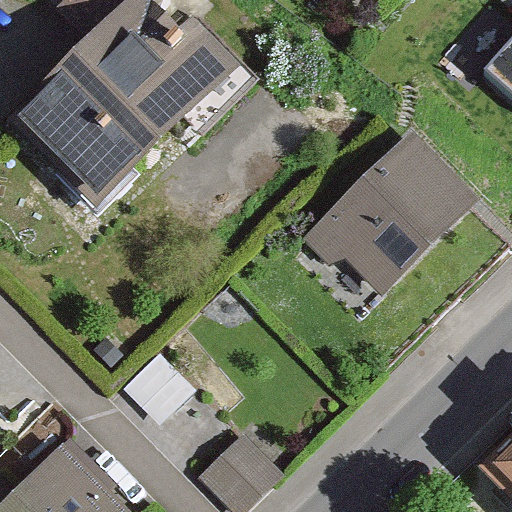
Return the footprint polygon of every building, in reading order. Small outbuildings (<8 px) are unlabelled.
[(244,77),(169,0),(82,0),(65,17),(103,57),(30,127),(108,207),(244,77)] [(511,50),(486,78),(511,103),(511,50)] [(477,202),(415,136),(307,238),(336,270),(350,257),(382,292),(477,202)] [(248,511),(283,478),(245,440),(200,485),(226,511),(248,511)] [(130,511),(76,457),(18,511),(130,511)] [(511,462),(496,478),(511,495),(511,462)]
